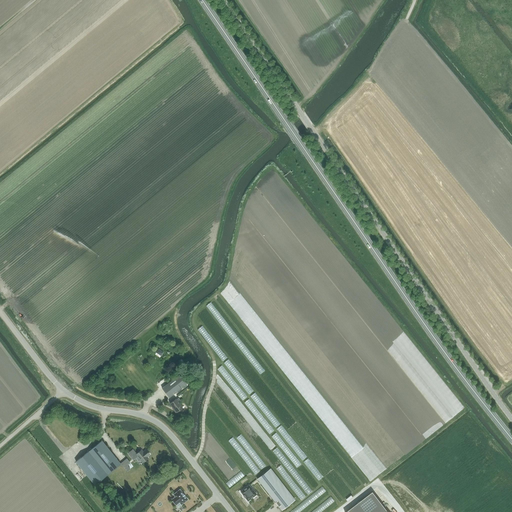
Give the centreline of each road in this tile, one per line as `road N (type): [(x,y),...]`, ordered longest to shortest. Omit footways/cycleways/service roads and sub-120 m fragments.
road 1 (primary): [(511,440),(422,323),(202,0)]
road 2 (unclassified): [(511,417),(223,0)]
road 3 (unclassified): [(231,511),(164,427),(63,391),(0,310)]
road 4 (track): [(314,132),(405,20)]
